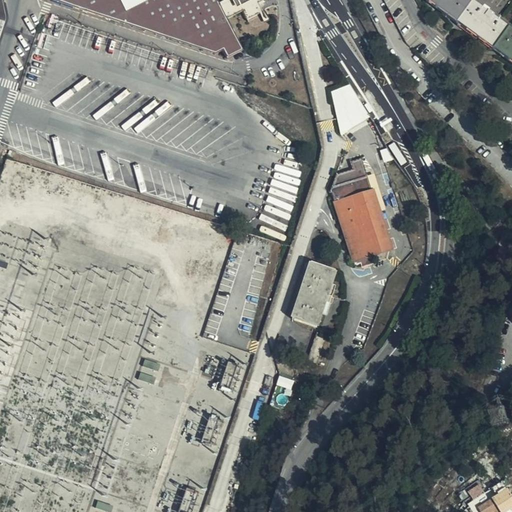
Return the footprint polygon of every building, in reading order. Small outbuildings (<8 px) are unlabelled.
[(41,0),(211,56),(220,52),(224,61),(242,54),(225,20),(240,12),(245,23),(257,15),(262,25),(269,21),(261,5),(269,0),(41,0)] [(511,32),(467,0),(429,0),(430,1),(511,60),(511,32)] [(134,41),(52,16),(48,27),(131,52),(134,41)] [(328,41),(324,44),(329,52),(333,49),(328,41)] [(356,83),(330,90),(342,130),(367,122),(356,83)] [(355,168),(357,172),(369,169),(367,164),(355,168)] [(369,169),(357,172),(357,175),(342,180),(336,197),(341,211),(343,211),(361,272),(374,268),(378,267),(377,263),(397,257),(369,169)] [(8,262),(0,259),(0,266),(6,268),(8,262)] [(341,280),(339,275),(317,268),(297,326),(311,331),(314,319),(337,290),(338,290),(341,280)] [(314,319),(311,331),(322,334),(327,319),(330,308),(336,310),(338,303),(333,301),(337,290),(314,319)] [(338,290),(337,290),(333,301),(338,303),(341,291),(338,290)] [(330,308),(327,319),(331,321),(336,310),(330,308)] [(312,369),(330,376),(342,346),(323,338),(312,369)] [(160,365),(145,359),(143,367),(157,372),(160,365)] [(155,378),(141,373),(139,381),(153,385),(155,378)] [(498,496),(492,500),(499,511),(502,511),(506,510),(498,496)] [(499,511),(492,500),(478,508),(480,511),(499,511)] [(98,502),(96,509),(106,511),(111,511),(113,507),(98,502)]
